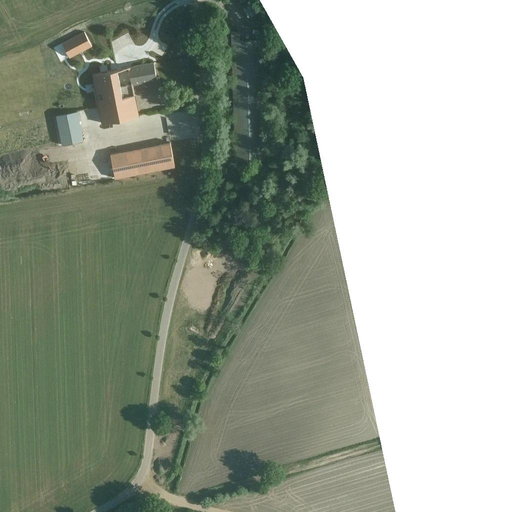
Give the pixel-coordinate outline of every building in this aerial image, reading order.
[(266,15),(263,2),(251,5),(254,18),(266,15)] [(235,34),(235,163),(235,165),(266,165),(266,41),(249,41),(249,34),(235,34)] [(83,35),(64,45),(70,56),(89,45),(83,35)] [(148,39),(131,42),(135,62),(152,58),(148,39)] [(160,79),(157,61),(95,72),(104,122),(139,116),(134,84),(160,79)] [(74,74),(51,78),(65,149),(84,146),(83,141),(91,139),(89,128),(84,129),(74,74)] [(187,172),(182,147),(121,157),(125,183),(187,172)]
